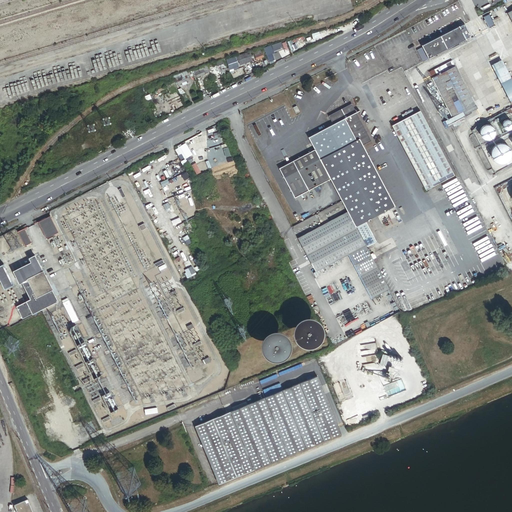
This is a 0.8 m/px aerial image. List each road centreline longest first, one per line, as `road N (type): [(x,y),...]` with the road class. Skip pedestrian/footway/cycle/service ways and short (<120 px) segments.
road 1 (secondary): [(0,222),(334,54),(423,0)]
road 2 (secondary): [(409,0),(0,210)]
road 3 (unclassified): [(0,381),(55,511)]
